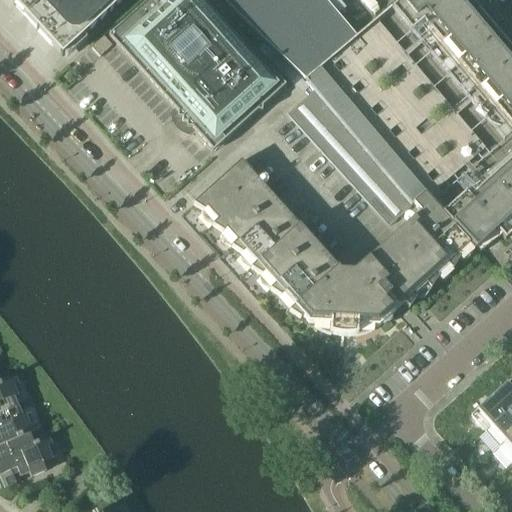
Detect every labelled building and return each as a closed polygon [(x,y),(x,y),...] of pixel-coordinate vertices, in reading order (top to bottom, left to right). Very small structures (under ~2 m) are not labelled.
[(124,0),(13,0),(15,3),(13,5),(28,22),(52,48),(59,56),(61,58),(63,56),(68,52),(124,0)] [(148,83),(212,154),(285,88),(205,0),(149,0),(107,38),(148,83)] [(221,0),(224,2),(303,80),(304,82),(306,83),(320,70),(355,38),(323,0),(221,0)] [(466,196),(443,215),(468,247),(473,252),(474,250),(494,232),(502,242),(511,233),(511,45),(502,33),(498,37),(495,34),(499,30),(483,12),(479,16),(476,12),(481,8),(473,0),(400,0),(390,9),(411,33),(419,27),(511,138),(511,155),(465,195),(466,196)] [(92,50),(100,58),(112,46),(104,38),(92,50)] [(320,70),(306,83),(314,92),(411,208),(426,196),(320,70)] [(314,92),(287,116),(388,228),(411,208),(314,92)] [(468,247),(443,215),(439,211),(424,218),(355,281),(336,279),(296,235),(297,234),(294,231),(293,231),(246,179),(251,174),(240,163),(192,206),(203,213),(206,210),(217,222),(211,227),(222,234),(225,232),(236,244),(231,248),(242,256),(244,253),(255,265),(250,270),(261,277),(264,275),(274,286),(269,291),(280,299),(283,296),(294,308),(288,313),(300,320),(302,318),(308,324),(330,325),(329,334),(329,333),(329,335),(334,336),(340,337),(345,337),(351,337),(357,337),(356,327),(378,328),(394,313),(394,312),(403,304),(408,310),(416,299),(413,296),(425,285),(430,291),(437,279),(435,277),(446,266),(451,271),(459,260),(456,257),(468,247)] [(0,416),(18,409),(14,399),(21,395),(14,378),(0,384),(0,416)] [(471,418),(484,433),(511,407),(511,391),(506,385),(476,411),(477,412),(471,418)] [(511,407),(484,433),(498,448),(511,436),(511,407)] [(18,409),(0,416),(0,448),(30,436),(37,433),(30,416),(23,419),(18,409)] [(30,436),(0,448),(0,476),(16,470),(20,478),(29,475),(31,479),(45,473),(42,465),(56,459),(48,439),(34,445),(30,436)] [(511,436),(498,448),(511,463),(511,436)] [(16,485),(13,478),(12,476),(0,481),(0,488),(1,491),(16,485)] [(508,511),(511,508),(511,499),(510,496),(500,504),(507,511),(508,511)]
